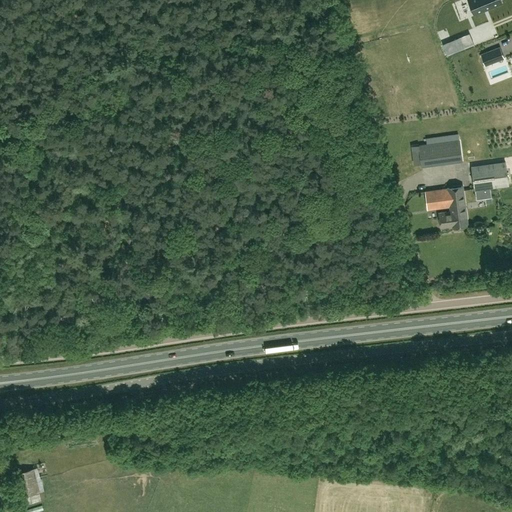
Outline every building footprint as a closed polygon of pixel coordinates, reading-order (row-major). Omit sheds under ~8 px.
[(500,3),(498,0),(470,0),(476,13),(500,3)] [(397,59),(405,54),(399,43),(390,48),(397,59)] [(488,51),(491,56),(490,56),(493,62),(504,58),(502,52),(500,46),(488,51)] [(406,78),(490,67),(489,56),(405,67),(406,78)] [(395,78),(397,85),(406,82),(404,76),(395,78)] [(410,110),(400,111),(402,125),(412,124),(410,110)] [(464,160),(494,157),(492,145),(497,145),(496,131),(461,134),(464,160)] [(459,139),(412,145),(413,150),(411,150),(413,164),(421,163),(421,165),(462,159),(459,141),(459,139)] [(505,162),(471,166),(475,189),(508,184),(505,162)] [(447,188),(425,191),(428,209),(449,206),(450,210),(438,212),(440,227),(452,225),(452,226),(468,224),(463,185),(447,187),(447,188)] [(40,500),(34,468),(16,472),(23,504),(40,500)]
